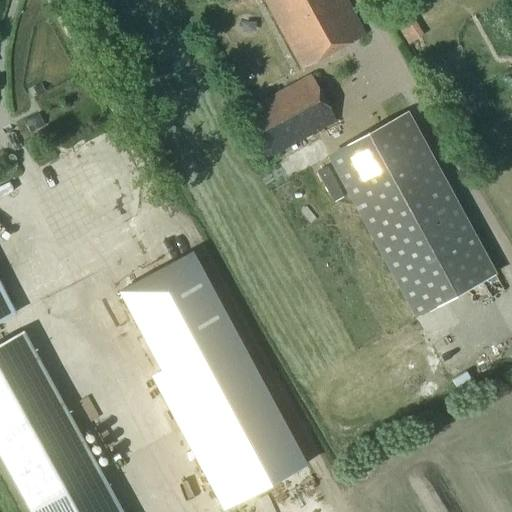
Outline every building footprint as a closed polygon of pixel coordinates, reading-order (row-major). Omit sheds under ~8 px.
[(263,0),(301,70),(365,36),(345,0),(263,0)] [(497,0),(481,0),(468,7),(487,38),(511,25),(497,0)] [(405,25),(414,41),(430,32),(421,16),(405,25)] [(336,124),(311,77),(238,114),(263,162),(336,124)] [(41,83),(32,88),(37,96),(45,92),(41,83)] [(498,277),(411,113),(332,155),(419,319),(498,277)] [(38,114),(25,120),(31,133),(44,126),(38,114)] [(332,172),(321,178),(342,218),(353,212),(332,172)] [(190,246),(188,247),(187,246),(117,284),(164,371),(231,496),(303,457),(190,246)] [(0,288),(0,322),(14,315),(0,288)] [(0,456),(30,511),(122,511),(101,472),(23,331),(0,343),(0,456)]
